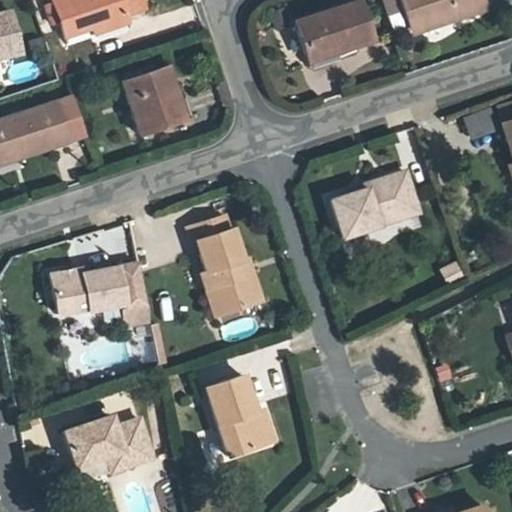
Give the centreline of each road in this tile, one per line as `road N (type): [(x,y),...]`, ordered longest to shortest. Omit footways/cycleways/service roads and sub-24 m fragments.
road 1 (residential): [(511,432),(425,460),(381,451),(358,424),(261,142)]
road 2 (residential): [(261,142),(0,231)]
road 3 (residential): [(511,59),(261,142)]
road 4 (residential): [(261,142),(217,0)]
